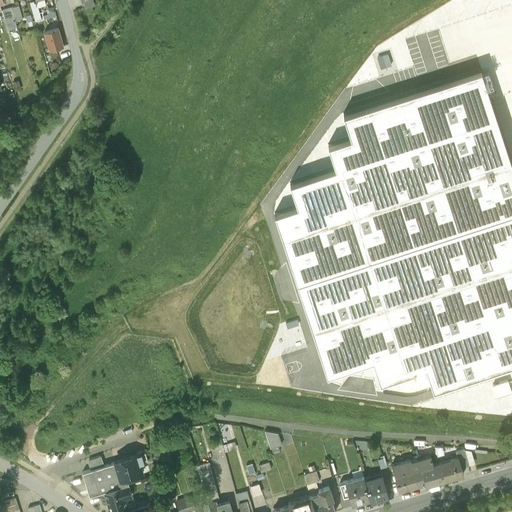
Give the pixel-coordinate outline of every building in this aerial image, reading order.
[(45,15),(55,15),(55,6),(45,6),(45,15)] [(11,8),(3,10),(8,30),(17,27),(11,8)] [(58,27),(44,32),(49,50),(63,47),(58,27)] [(511,361),(511,166),(480,69),(343,114),(350,136),(328,144),(335,167),(289,182),(297,205),(274,212),(326,372),(372,357),(380,380),(425,365),(432,388),(511,361)] [(507,379),(492,384),(496,396),(511,392),(507,379)] [(265,432),(270,447),(281,443),(277,429),(265,432)] [(436,447),(441,463),(451,460),(447,448),(436,447)] [(169,449),(161,451),(164,459),(172,456),(169,449)] [(474,465),(469,449),(456,453),(458,458),(461,469),(474,465)] [(147,463),(143,450),(135,452),(136,454),(137,454),(140,465),(147,463)] [(128,456),(127,456),(123,457),(123,458),(114,461),(115,461),(122,485),(128,483),(126,476),(142,472),(140,465),(137,454),(136,454),(128,456)] [(431,456),(417,460),(424,484),(425,488),(447,482),(441,463),(433,466),(431,456)] [(451,460),(441,463),(447,482),(464,477),(461,469),(458,458),(451,460)] [(412,459),(391,465),(399,491),(424,484),(417,460),(413,462),(412,459)] [(114,461),(82,471),(89,494),(109,488),(122,485),(115,461),(114,461)] [(269,463),(259,466),(261,473),(267,471),(266,469),(271,468),(269,463)] [(209,464),(198,467),(208,504),(217,501),(219,501),(209,464)] [(339,478),(341,484),(345,483),(363,477),(361,471),(339,478)] [(310,495),(310,496),(319,494),(318,491),(316,483),(320,482),(317,472),(304,476),(310,495)] [(381,475),(364,480),(370,499),(370,502),(388,497),(381,475)] [(349,496),(351,505),(370,499),(364,480),(363,477),(345,483),(349,496)] [(122,485),(109,488),(112,497),(107,499),(108,501),(111,511),(127,506),(124,496),(131,494),(128,483),(122,485)] [(349,496),(345,483),(341,484),(340,484),(343,497),(349,496)] [(258,485),(250,487),(253,497),(261,494),(258,485)] [(329,488),(318,491),(319,494),(310,496),(314,508),(332,502),(331,499),(332,498),(329,488)] [(235,494),(238,503),(249,499),(246,490),(235,494)] [(310,495),(288,502),(289,505),(291,511),(315,511),(314,508),(310,496),(310,495)] [(175,501),(178,511),(190,511),(195,511),(191,496),(175,501)] [(20,511),(15,497),(4,500),(7,511),(20,511)] [(252,511),(249,499),(238,503),(240,511),(252,511)] [(232,511),(229,500),(217,503),(217,501),(208,504),(210,511),(232,511)] [(334,511),(332,502),(314,508),(315,511),(334,511)]
